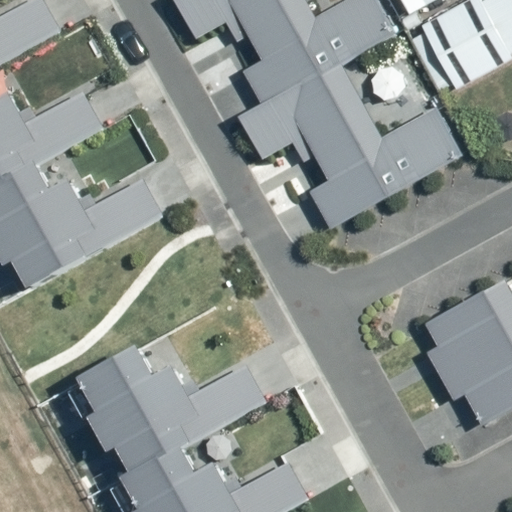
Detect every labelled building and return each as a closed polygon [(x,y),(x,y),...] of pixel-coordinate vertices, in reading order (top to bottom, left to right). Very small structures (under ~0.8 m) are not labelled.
[(0,67),(64,33),(45,0),(38,0),(0,20),(0,67)] [(308,0),(176,0),(199,41),(230,24),(240,44),(252,37),(265,62),(248,72),(265,106),(347,62),(402,34),(381,0),(351,0),(318,18),(308,0)] [(511,55),(511,0),(465,0),(421,26),(458,88),(511,55)] [(265,106),(244,117),(267,159),(296,143),(307,163),(319,157),(333,181),(314,191),(335,230),(470,157),(441,105),(386,134),(347,62),(265,106)] [(0,186),(42,164),(109,129),(88,90),(33,119),(16,86),(0,94),(0,186)] [(33,288),(167,216),(147,180),(92,210),(74,177),(55,188),(42,164),(0,186),(0,248),(9,265),(18,260),(33,288)] [(511,307),(499,284),(429,323),(443,347),(431,354),(458,401),(469,395),(486,426),(511,411),(511,307)] [(143,347),(84,376),(102,412),(93,416),(112,453),(122,448),(134,472),(186,444),(213,432),(179,365),(158,376),(143,347)] [(186,444),(134,472),(126,476),(143,509),(137,511),(246,511),(218,461),(201,471),(186,444)]
